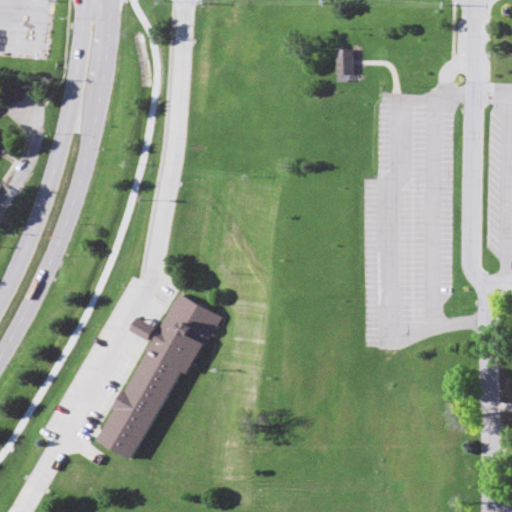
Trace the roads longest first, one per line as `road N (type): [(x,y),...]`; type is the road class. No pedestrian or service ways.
road 1 (primary): [(0,356),(78,189),(108,44),(100,0)]
road 2 (primary): [(93,0),(58,157),(0,299)]
road 3 (residential): [(475,0),(470,262),(490,283),(511,284)]
